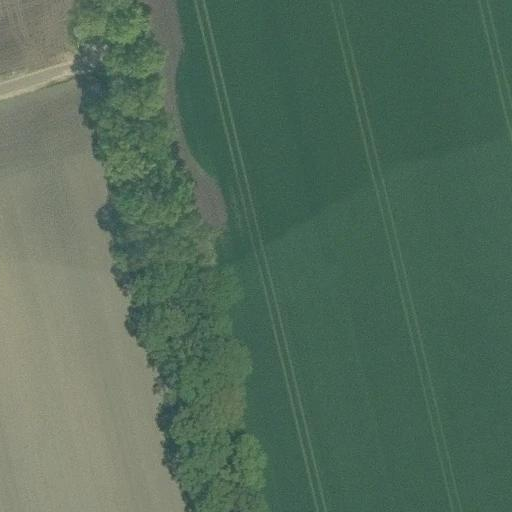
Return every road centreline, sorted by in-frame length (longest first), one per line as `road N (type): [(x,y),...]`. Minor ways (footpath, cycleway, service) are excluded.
road 1 (unclassified): [(231,511),(120,49)]
road 2 (unclassified): [(0,87),(120,49)]
